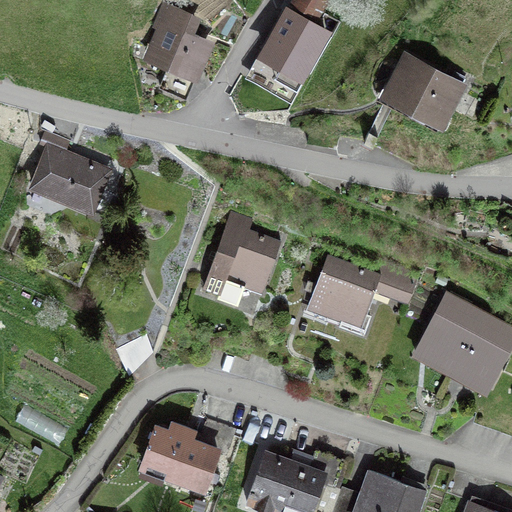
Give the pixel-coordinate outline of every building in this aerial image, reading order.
[(318,15),(326,0),(295,0),(295,2),(318,15)] [(187,36),(195,19),(164,6),(156,24),(164,28),(152,56),(196,73),(207,45),(187,36)] [(326,33),(289,12),(265,54),(302,74),(326,33)] [(441,121),(460,86),(407,58),(389,93),(441,121)] [(308,142),(337,148),(340,134),(311,128),(308,142)] [(101,189),(108,170),(65,152),(70,141),(45,131),(40,142),(49,146),(33,187),(105,216),(114,194),(101,189)] [(233,213),(205,287),(221,293),(219,298),(238,305),(245,286),(263,293),(282,242),(246,229),(250,219),(233,213)] [(417,274),(383,261),(378,274),(328,255),(309,306),(342,318),(340,326),(362,334),(369,315),(365,313),(374,289),(407,302),(417,274)] [(415,354),(451,372),(482,312),(447,294),(415,354)] [(117,349),(148,334),(134,306),(103,321),(117,349)] [(451,372),(486,391),(511,342),(511,327),(482,312),(451,372)] [(232,313),(222,343),(212,340),(209,348),(215,350),(216,348),(250,361),(252,354),(271,360),(282,331),(232,313)] [(271,360),(289,367),(300,337),(282,331),(271,360)] [(487,423),(497,396),(483,391),(474,418),(487,423)] [(487,423),(511,431),(511,402),(497,396),(487,423)] [(237,430),(208,419),(200,443),(158,428),(145,465),(147,466),(148,464),(168,472),(167,474),(205,487),(218,452),(228,456),(237,430)] [(266,453),(253,487),(245,484),(241,496),(250,500),(248,504),(270,511),(332,511),(341,489),(335,486),(345,459),(316,449),(313,458),(292,451),(288,461),(266,453)] [(341,489),(332,511),(353,511),(354,509),(361,511),(417,511),(425,490),(368,469),(359,495),(341,489)] [(500,511),(485,506),(485,508),(468,502),(464,511),(500,511)]
